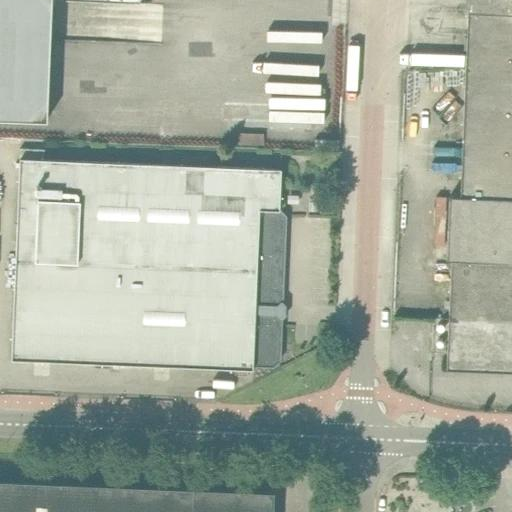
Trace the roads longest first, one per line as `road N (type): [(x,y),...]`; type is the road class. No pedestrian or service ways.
road 1 (unclassified): [(361,438),(376,0)]
road 2 (secondary): [(361,438),(0,424)]
road 3 (secondary): [(511,445),(361,438)]
